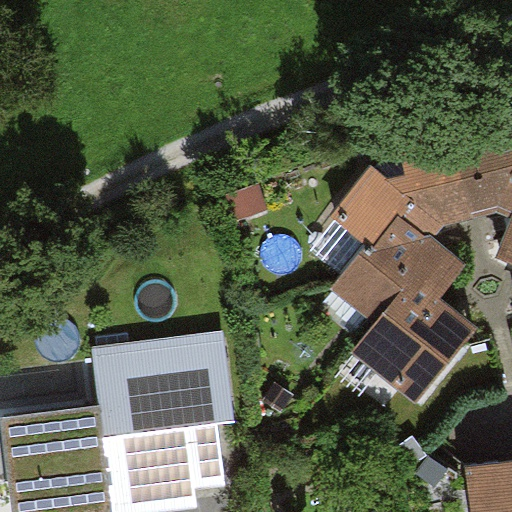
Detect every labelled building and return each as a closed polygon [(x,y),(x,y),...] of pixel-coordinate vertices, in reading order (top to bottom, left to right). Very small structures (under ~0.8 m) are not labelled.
[(511,258),(511,128),(483,202),(511,214),(511,238),(505,255),(511,258)] [(417,410),(485,324),(452,299),(479,265),(444,238),(470,205),(394,146),(336,219),(372,247),(336,292),(379,326),(353,360),(417,410)] [(226,339),(97,355),(103,403),(6,416),(17,511),(155,511),(198,507),(189,432),(237,426),(226,339)] [(275,382),(263,400),(283,412),(295,395),(275,382)] [(432,454),(422,469),(450,488),(461,473),(432,454)] [(511,511),(511,469),(474,473),(479,511),(511,511)]
